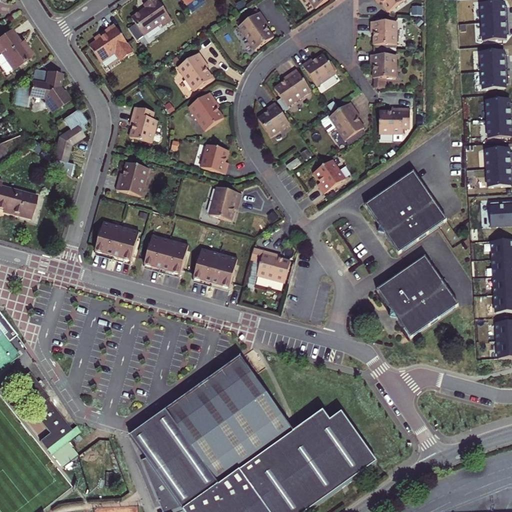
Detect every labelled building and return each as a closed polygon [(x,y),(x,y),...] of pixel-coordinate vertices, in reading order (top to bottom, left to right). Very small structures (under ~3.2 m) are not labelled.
[(161,25),(163,28),(172,22),(157,0),(152,0),(145,6),(147,9),(132,19),(144,36),(161,25)] [(309,0),(316,10),(329,0),(309,0)] [(379,1),(381,4),(387,13),(406,0),(405,0),(374,0),(376,3),(379,1)] [(482,23),(507,22),(506,3),(481,5),(482,23)] [(255,51),(274,39),(267,29),(265,26),(268,24),(260,13),(239,28),(255,51)] [(508,41),(507,22),(482,23),(483,42),(508,41)] [(374,34),(374,46),(396,46),(397,23),(371,23),(371,31),(374,31),(374,34)] [(116,54),(121,62),(134,53),(115,26),(101,36),(103,38),(90,47),(101,64),(116,54)] [(0,54),(2,53),(14,71),(33,57),(26,47),(24,48),(11,30),(0,37),(0,54)] [(482,71),(506,70),(505,51),(481,53),(482,71)] [(178,69),(194,92),(213,80),(206,70),(204,67),(207,65),(199,54),(178,69)] [(309,62),(303,66),(317,87),(336,74),(323,56),(313,63),(311,64),(309,62)] [(374,67),(373,80),(396,80),(396,56),(370,56),(370,64),(374,64),(374,67)] [(36,70),(34,71),(32,81),(46,84),(48,72),(36,70)] [(507,89),(506,70),(482,71),(483,90),(507,89)] [(287,81),(284,83),(275,89),(287,108),(311,92),(296,71),(285,78),(287,81)] [(44,100),(46,102),(44,103),(52,114),(71,101),(65,91),(63,92),(60,88),(63,75),(48,72),(46,84),(32,81),(31,90),(29,97),(32,97),(44,100)] [(29,97),(31,90),(17,87),(12,106),(30,109),(32,97),(29,97)] [(189,109),(205,132),(223,119),(217,110),(215,107),(217,105),(210,94),(189,109)] [(487,120),(511,119),(511,100),(486,102),(487,120)] [(268,112),(258,119),(271,138),(290,125),(275,103),(269,108),(270,111),(268,112)] [(346,142),(348,141),(362,131),(365,129),(358,119),(356,116),(359,115),(351,104),(330,118),(346,142)] [(134,127),(130,139),(152,145),(152,144),(154,136),(158,122),(152,121),(154,114),(146,112),(140,110),(135,109),(131,123),(134,125),(134,127)] [(392,113),(380,112),(380,135),(403,135),(403,129),(411,129),(411,110),(395,109),(395,113),(392,113)] [(63,120),(70,131),(59,138),(52,165),(71,179),(75,166),(66,164),(71,146),(84,137),(82,133),(86,131),(83,127),(87,124),(78,110),(63,120)] [(511,137),(511,124),(511,119),(487,120),(488,139),(511,137)] [(348,141),(351,145),(365,135),(362,131),(348,141)] [(0,162),(18,151),(26,146),(19,136),(0,144),(0,162)] [(159,138),(154,136),(152,144),(157,145),(160,143),(161,141),(159,138)] [(29,148),(37,154),(42,147),(33,141),(29,148)] [(208,146),(201,169),(226,175),(228,168),(225,167),(226,164),(229,152),(208,146)] [(487,170),(511,169),(511,150),(486,151),(487,170)] [(302,155),(306,160),(311,157),(307,152),(302,155)] [(290,172),(292,171),(301,164),(298,159),(287,167),(290,172)] [(346,180),(333,161),(314,174),(321,184),(323,187),(320,189),(325,195),(346,180)] [(126,169),(147,175),(149,170),(127,164),(126,169)] [(147,175),(126,169),(124,176),(123,179),(120,178),(116,190),(141,197),(147,175)] [(511,187),(511,172),(511,169),(487,170),(488,189),(511,187)] [(399,255),(447,222),(414,173),(365,207),(380,227),(383,227),(386,231),(385,234),(399,255)] [(10,215),(31,220),(37,197),(0,187),(1,183),(0,182),(0,209),(10,212),(10,215)] [(210,216),(232,222),(235,210),(236,207),(239,208),(243,195),(218,189),(210,216)] [(511,203),(491,205),(492,229),(511,228),(511,203)] [(104,223),(96,254),(114,259),(122,228),(104,223)] [(114,259),(132,263),(140,233),(122,228),(114,259)] [(171,241),(153,236),(145,267),(163,272),(171,241)] [(163,272),(181,277),(189,246),(171,241),(163,272)] [(511,242),(492,244),(493,262),(511,260),(511,242)] [(277,255),(254,249),(251,261),(261,264),(257,277),(285,284),(291,263),(279,260),(276,259),(277,255)] [(202,250),(194,280),(212,285),(221,255),(202,250)] [(212,285),(230,290),(238,260),(221,255),(212,285)] [(410,340),(459,306),(425,258),(377,292),(391,312),(392,312),(395,312),(397,316),(397,319),(396,319),(410,340)] [(511,277),(511,260),(493,262),(494,278),(511,277)] [(511,295),(511,277),(494,278),(495,296),(511,295)] [(511,313),(511,295),(495,296),(496,315),(511,313)] [(496,342),(511,341),(511,323),(496,324),(496,342)] [(9,365),(19,357),(0,332),(0,371),(7,367),(8,368),(10,366),(9,365)] [(511,341),(496,342),(497,359),(511,358),(511,341)] [(309,511),(377,464),(342,414),(330,422),(323,412),(294,433),(254,378),(241,359),(130,437),(146,459),(142,461),(162,511),(309,511)] [(51,455),(68,443),(80,433),(76,427),(70,431),(47,400),(49,398),(41,388),(43,386),(40,381),(37,383),(29,373),(25,376),(24,375),(22,376),(23,378),(16,383),(35,409),(32,411),(50,434),(40,442),(51,456),(51,455)] [(73,440),(76,444),(82,440),(79,436),(73,440)] [(51,455),(62,469),(78,456),(68,443),(51,455)]
